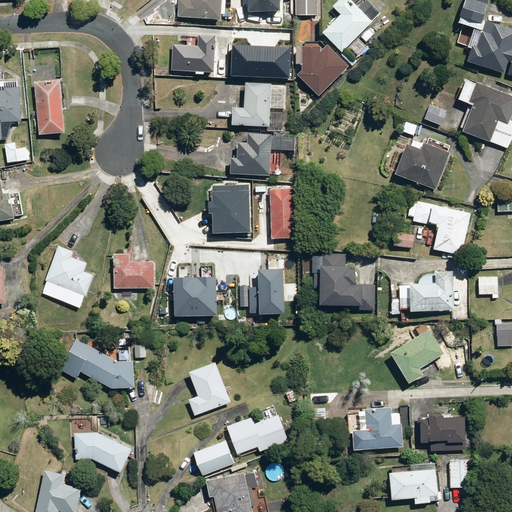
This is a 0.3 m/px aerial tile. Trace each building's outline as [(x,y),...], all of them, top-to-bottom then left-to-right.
[(195,20),(217,21),(218,0),(187,0),(179,0),(177,0),(177,19),(195,20)] [(270,5),(280,4),(279,0),(249,0),(250,3),(246,3),(246,13),(270,12),(270,5)] [(316,0),(292,0),(292,17),(316,17),(316,0)] [(367,52),(355,38),(380,16),(365,0),(335,0),(327,7),(337,18),(319,34),(350,68),(367,52)] [(479,20),(485,2),(480,0),(460,0),(453,23),(476,31),(479,20)] [(476,31),(474,35),(470,33),(464,49),(469,51),(465,63),(511,78),(511,52),(509,52),(511,43),(511,31),(479,20),(476,31)] [(196,37),(195,49),(170,47),(167,70),(210,74),(212,51),(213,38),(196,37)] [(298,73),(294,77),(316,99),(344,69),(346,67),(323,47),(322,48),(318,52),(318,48),(298,48),(298,73)] [(67,78),(38,80),(42,133),(70,132),(67,78)] [(456,102),(468,106),(459,132),(508,149),(511,137),(511,121),(508,121),(511,109),(511,98),(463,81),(456,102)] [(0,138),(4,139),(4,120),(25,119),(24,85),(0,85),(0,138)] [(242,85),(240,110),(229,109),(228,127),(282,129),(283,112),(284,87),(242,85)] [(427,105),(421,120),(439,127),(445,112),(427,105)] [(234,145),(234,160),(227,160),(227,175),(277,177),(277,161),(277,152),(293,152),(293,136),(242,135),(242,145),(234,145)] [(33,147),(22,148),(21,142),(8,144),(11,164),(24,162),(35,160),(33,147)] [(420,145),(417,152),(402,147),(392,176),(433,191),(443,164),(446,154),(420,145)] [(22,191),(9,193),(6,177),(0,177),(0,220),(27,216),(22,191)] [(291,187),(268,187),(267,237),(290,237),(291,187)] [(242,239),(242,190),(208,190),(208,233),(221,233),(221,239),(242,239)] [(511,197),(495,198),(496,213),(511,212),(511,197)] [(406,216),(412,217),(411,222),(435,226),(430,251),(460,256),(466,227),(468,212),(409,201),(406,216)] [(198,233),(190,217),(173,227),(182,242),(198,233)] [(392,232),(391,248),(412,249),(413,234),(392,232)] [(91,261),(76,256),(78,249),(63,243),(45,290),(45,291),(84,306),(85,305),(89,294),(92,295),(100,272),(88,268),(91,261)] [(374,286),(351,285),(352,269),(344,269),(344,258),(310,256),(309,274),(317,274),(317,284),(316,309),(373,311),(374,286)] [(151,265),(128,265),(128,257),(111,258),(112,291),(129,291),(152,290),(151,265)] [(0,263),(0,301),(11,301),(9,263),(0,263)] [(433,272),(433,286),(407,286),(399,286),(399,308),(407,308),(407,313),(450,313),(450,290),(450,272),(433,272)] [(476,295),(490,295),(490,300),(497,300),(497,295),(496,278),(476,279),(476,295)] [(495,347),(503,347),(511,346),(511,323),(502,324),(501,321),(494,321),(495,347)] [(422,376),(419,369),(442,356),(427,331),(386,355),(400,380),(404,386),(422,376)] [(82,377),(86,370),(115,385),(142,385),(142,358),(134,358),(134,346),(120,346),(120,357),(84,339),(72,363),(68,370),(82,377)] [(185,375),(195,397),(186,401),(193,418),(202,414),(229,403),(212,363),(185,375)] [(294,389),(283,394),(287,405),(299,401),(294,389)] [(389,416),(389,412),(347,413),(348,452),(399,450),(398,415),(389,416)] [(462,420),(440,420),(440,414),(427,414),(427,420),(417,420),(416,443),(461,443),(462,420)] [(274,416),(252,424),(249,418),(224,427),(235,456),(256,448),(258,454),(285,444),(274,416)] [(139,446),(105,427),(77,431),(81,459),(97,456),(127,470),(139,446)] [(231,466),(223,441),(190,453),(199,477),(231,466)] [(433,470),(433,462),(386,465),(389,502),(411,500),(411,505),(427,504),(427,499),(437,498),(437,490),(468,488),(466,460),(447,461),(447,469),(433,470)] [(70,472),(49,468),(38,511),(62,511),(64,509),(76,511),(82,511),(89,485),(68,480),(70,472)] [(249,511),(242,474),(202,482),(206,499),(210,498),(213,511),(249,511)]
